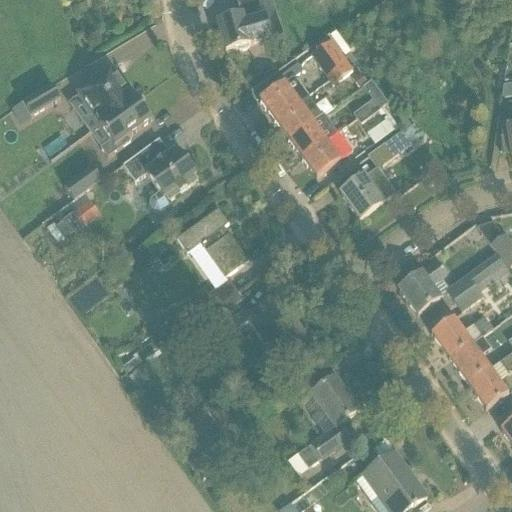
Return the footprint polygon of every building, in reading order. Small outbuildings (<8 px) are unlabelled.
[(241,18),(217,25),(225,55),(238,51),(239,53),(242,53),(245,52),(248,50),(248,48),(270,42),(264,21),(270,19),(264,0),(262,0),(257,1),(238,7),(241,18)] [(316,64),(333,88),(353,74),(343,61),(331,45),(312,58),(316,64)] [(312,58),(303,65),(307,70),(316,64),(312,58)] [(297,67),(281,79),(285,85),(291,81),(301,74),(297,67)] [(97,129),(130,104),(128,101),(131,99),(128,94),(125,96),(120,89),(123,87),(114,74),(111,76),(108,72),(86,88),(84,85),(80,88),(82,91),(74,97),(82,108),(79,111),(85,120),(88,118),(97,129)] [(360,76),(352,82),(358,90),(366,85),(360,76)] [(259,104),(273,124),(306,100),(291,81),(285,85),(259,104)] [(511,87),(503,89),(502,101),(511,99),(511,87)] [(60,103),(51,89),(22,106),(30,121),(60,103)] [(273,124),(288,143),(320,120),(306,100),(273,124)] [(97,129),(95,130),(107,146),(99,151),(107,161),(126,146),(130,144),(127,140),(147,125),(150,122),(147,118),(150,117),(141,104),(135,108),(132,103),(130,104),(97,129)] [(374,104),(364,111),(371,121),(380,114),(374,104)] [(371,121),(364,111),(354,118),(361,127),(371,121)] [(302,162),(334,140),(337,137),(323,118),(320,120),(288,143),(302,162)] [(367,137),(375,147),(395,132),(388,123),(367,137)] [(368,160),(377,172),(410,149),(402,137),(368,160)] [(334,140),(302,162),(316,182),(348,159),(339,147),(334,140)] [(197,184),(189,172),(189,169),(185,163),(181,163),(173,151),(167,155),(158,142),(142,154),(122,168),(134,185),(142,180),(147,179),(159,195),(150,202),(149,208),(153,214),(159,215),(171,206),(169,204),(197,184)] [(101,184),(91,170),(63,191),(73,204),(101,184)] [(373,195),(363,181),(341,198),(359,224),(396,197),(387,185),(373,195)] [(78,223),(94,211),(88,203),(72,215),(78,223)] [(204,254),(224,282),(248,265),(224,231),(228,228),(218,213),(176,242),(186,256),(200,246),(205,254),(204,254)] [(71,232),(62,221),(54,226),(63,239),(61,242),(60,245),(62,248),(64,251),(68,251),(72,248),(73,243),(67,235),(71,232)] [(490,250),(501,266),(506,273),(511,268),(511,247),(505,238),(490,250)] [(446,295),(454,306),(474,291),(503,270),(495,259),(446,295)] [(399,294),(417,319),(439,303),(430,290),(445,278),(437,266),(399,294)] [(179,327),(185,334),(238,296),(229,282),(200,303),(202,305),(190,314),(194,318),(189,322),(188,321),(179,327)] [(474,291),(454,306),(461,316),(481,301),(474,291)] [(185,334),(164,349),(175,363),(226,326),(241,315),(236,308),(243,303),(238,296),(185,334)] [(242,315),(241,315),(226,326),(232,334),(247,324),(266,351),(273,346),(284,362),(310,343),(292,317),(288,319),(272,297),(244,317),(242,315)] [(431,338),(449,363),(492,333),(483,320),(463,335),(453,322),(431,338)] [(468,389),(490,373),(481,359),(490,353),(481,340),(449,363),(468,389)] [(511,355),(499,365),(507,377),(511,373),(511,355)] [(134,360),(123,368),(123,369),(128,375),(139,367),(134,360)] [(138,372),(129,379),(138,392),(148,385),(138,372)] [(502,402),(508,398),(490,373),(468,389),(486,414),(502,402)] [(310,448),(321,463),(350,442),(340,428),(361,413),(350,399),(348,400),(334,381),(311,397),(335,431),(310,448)] [(176,431),(188,446),(214,425),(203,411),(176,431)] [(218,422),(222,428),(236,419),(232,412),(218,422)] [(511,425),(500,434),(511,450),(511,425)] [(204,464),(198,456),(187,464),(193,472),(204,464)] [(412,511),(413,511),(416,510),(377,501),(370,506),(373,511),(410,511),(412,511)]
